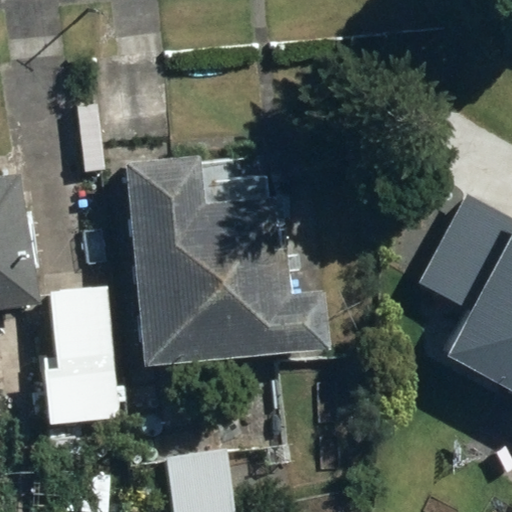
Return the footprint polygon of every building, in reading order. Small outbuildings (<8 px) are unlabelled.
[(216,192),(213,146),(134,151),(146,358),(285,350),(276,188),(216,192)] [(0,302),(46,295),(26,160),(0,164),(0,302)] [(511,221),(446,351),(511,384),(511,221)] [(65,286),(68,352),(45,353),(47,412),(92,409),(134,407),(128,283),(65,286)] [(237,511),(235,439),(171,441),(172,511),(237,511)]
